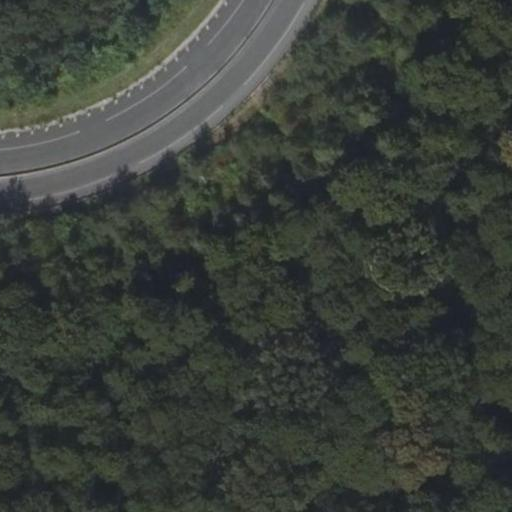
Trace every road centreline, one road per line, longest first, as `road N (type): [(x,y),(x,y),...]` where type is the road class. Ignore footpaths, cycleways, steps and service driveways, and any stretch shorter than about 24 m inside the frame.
road 1 (primary): [(0,192),(68,181),(166,137),(246,67),(294,0)]
road 2 (primary): [(257,0),(212,58),(167,97),(90,139),(0,161)]
